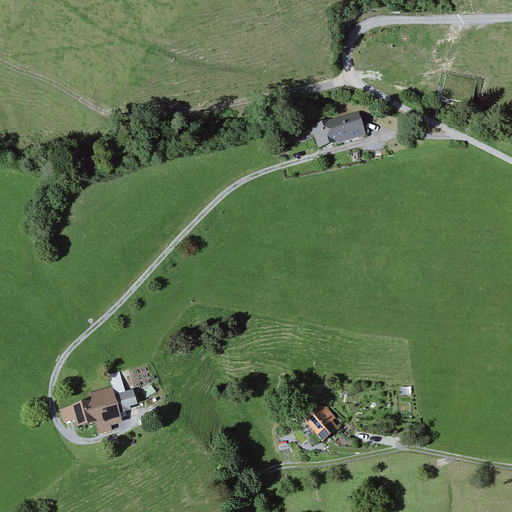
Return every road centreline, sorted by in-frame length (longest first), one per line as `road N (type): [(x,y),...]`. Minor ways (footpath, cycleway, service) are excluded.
road 1 (track): [(461,137),(376,139),(251,176),(221,196),(60,365),(51,394),(55,421),(70,439),(89,441),(121,434),(160,402)]
road 2 (track): [(511,18),(370,24),(352,38),(345,58),(350,80),(155,119),(100,105),(0,59)]
road 3 (unclassified): [(511,162),(350,80)]
